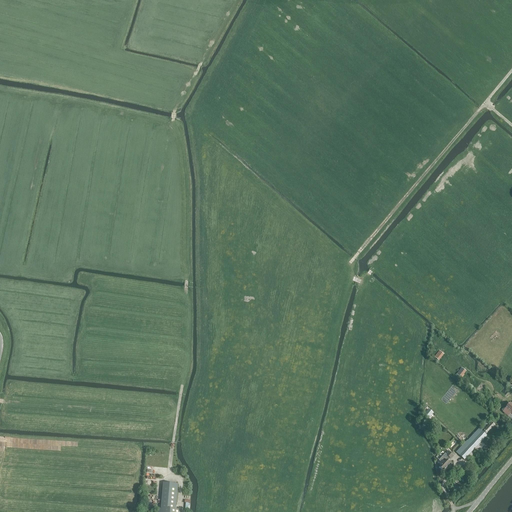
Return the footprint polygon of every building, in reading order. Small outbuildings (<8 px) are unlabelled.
[(434,357),(439,361),(444,354),(439,351),(434,357)] [(461,378),(466,371),(462,368),(457,375),(461,378)] [(511,404),(510,403),(502,412),(508,417),(510,414),(511,416),(511,404)] [(428,410),(423,416),(428,420),(433,413),(428,410)] [(484,430),(487,433),(495,425),(491,422),(484,430)] [(457,453),(464,459),(486,436),(479,430),(457,453)] [(437,462),(441,465),(439,468),(442,471),(450,464),(446,461),(449,457),(450,459),(453,456),(448,451),(437,462)] [(160,509),(159,508),(158,511),(181,511),(181,510),(176,510),(178,484),(163,483),(160,509)]
